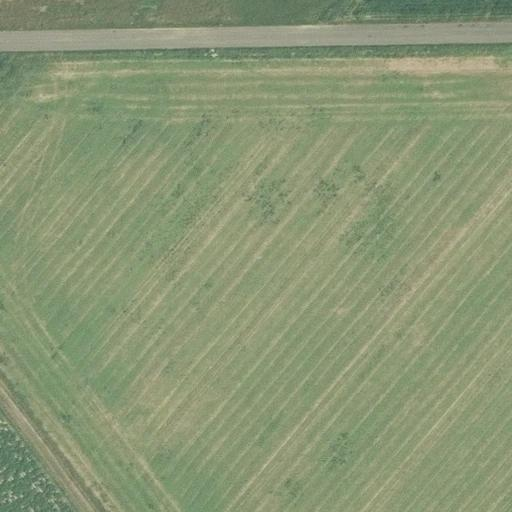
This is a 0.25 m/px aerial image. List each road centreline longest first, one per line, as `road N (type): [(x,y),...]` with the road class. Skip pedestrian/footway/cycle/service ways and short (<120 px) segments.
road 1 (tertiary): [(0,41),(511,35)]
road 2 (track): [(94,511),(0,392)]
